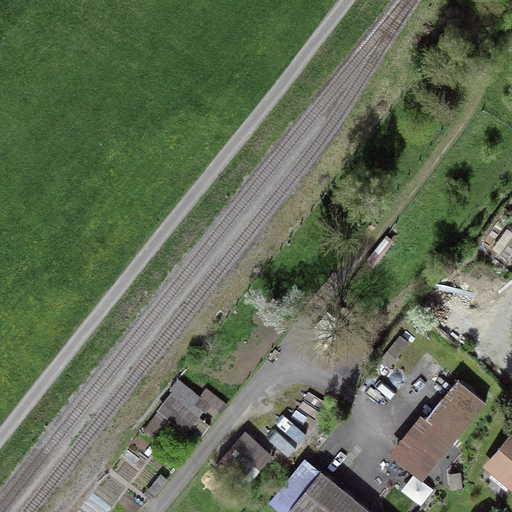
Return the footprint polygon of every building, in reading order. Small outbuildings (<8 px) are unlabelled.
[(200,394),(179,378),(155,409),(186,433),(189,428),(200,436),(209,424),(199,416),(204,409),(206,410),(211,405),(220,412),(227,402),(206,385),(200,394)] [(448,382),(389,449),(422,477),(480,411),(448,382)] [(511,431),(483,472),(511,492),(511,431)] [(240,485),(270,454),(249,433),(219,464),(240,485)] [(365,511),(326,480),(306,505),(313,511),(365,511)]
